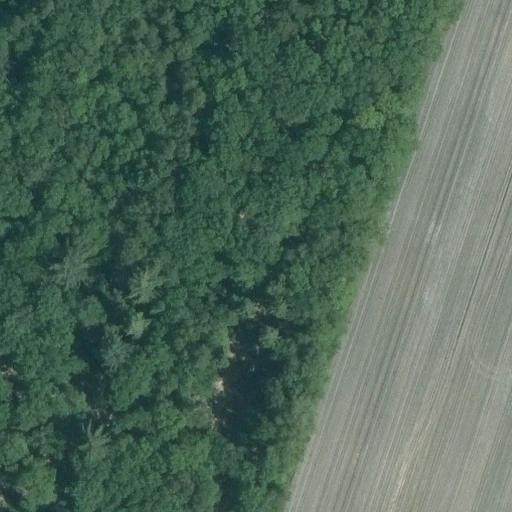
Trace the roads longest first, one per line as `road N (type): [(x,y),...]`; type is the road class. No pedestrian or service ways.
road 1 (track): [(59,511),(226,0)]
road 2 (tertiary): [(0,247),(84,0)]
